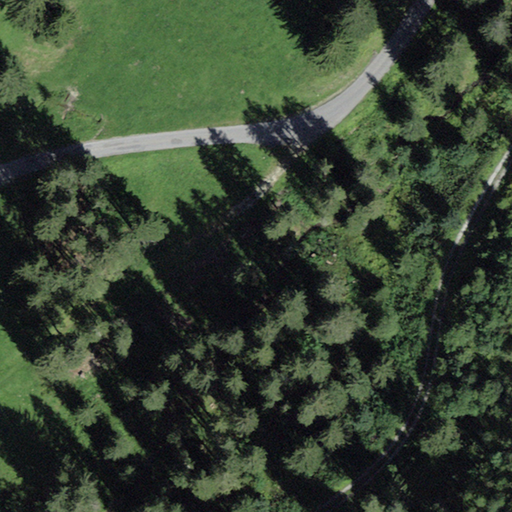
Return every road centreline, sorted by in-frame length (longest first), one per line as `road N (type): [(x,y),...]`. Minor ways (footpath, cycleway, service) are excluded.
road 1 (residential): [(0,172),(74,151),(316,118),(378,67),(425,0)]
road 2 (track): [(319,511),(377,466),(411,418),(460,241),(511,152)]
